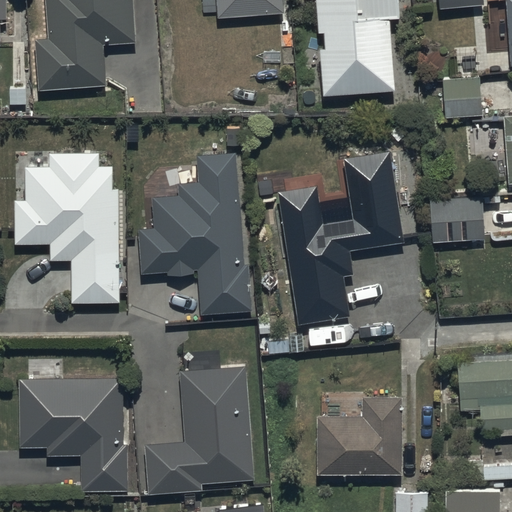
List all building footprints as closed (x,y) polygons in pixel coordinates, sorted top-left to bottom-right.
[(131,0),(46,0),(49,38),(36,39),(40,87),(104,82),(101,43),(135,40),(131,0)] [(216,0),(217,16),(284,11),(282,0),(216,0)] [(316,0),(318,31),(324,30),(325,46),(320,47),(323,94),(396,89),(390,18),(399,17),(397,0),(316,0)] [(479,76),(442,78),(445,116),(482,113),(479,76)] [(511,113),(503,114),(508,183),(511,182),(511,113)] [(25,198),(13,198),(14,244),(49,243),(50,260),(70,259),(71,302),(119,301),(117,188),(112,188),(112,165),(99,165),(99,151),(48,152),(48,165),(25,165),(25,198)] [(154,226),(139,228),(142,273),(167,271),(167,274),(195,272),(195,269),(197,269),(200,313),(250,309),(246,263),(243,263),(234,152),(197,155),(199,181),(177,183),(178,194),(151,196),(154,226)] [(318,187),(277,193),(298,325),(350,317),(344,277),(353,276),(349,251),(404,242),(390,152),(344,159),(353,221),(324,225),(318,187)] [(486,239),(482,194),(430,198),(434,243),(486,239)] [(511,358),(458,362),(461,410),(480,409),(481,430),(511,428),(511,358)] [(184,441),(145,443),(149,492),(202,489),(201,483),(254,479),(246,364),(179,369),(184,441)] [(122,375),(18,377),(20,446),(46,446),(47,455),(80,455),(80,490),(127,489),(126,443),(123,443),(122,375)] [(362,414),(317,414),(317,473),(401,473),(401,395),(362,395),(362,414)] [(499,511),(500,489),(446,489),(445,511),(499,511)] [(426,511),(427,491),(395,491),(394,511),(426,511)] [(261,511),(261,503),(218,507),(218,511),(261,511)]
